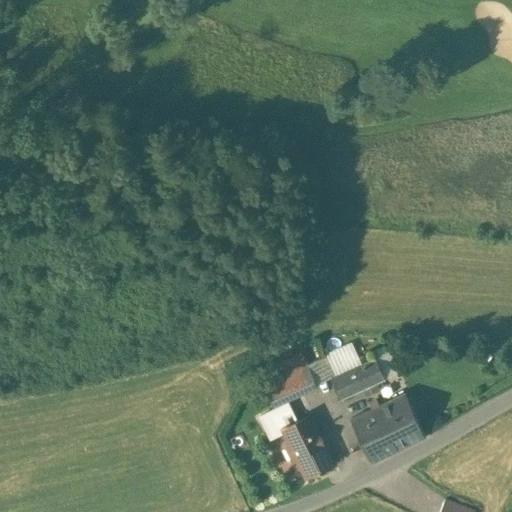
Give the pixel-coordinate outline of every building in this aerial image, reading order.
[(334,370),(341,390),(381,372),(373,352),(334,370)] [(263,378),(272,401),(318,382),(309,359),(263,378)] [(351,419),(372,463),(426,437),(406,393),(351,419)] [(298,422),(287,403),(260,416),(271,439),(285,432),(306,476),(334,463),(310,416),(298,422)] [(449,493),(441,511),(473,511),(476,504),(449,493)]
